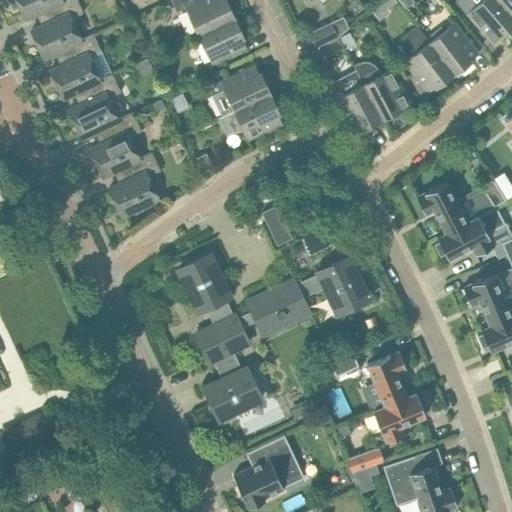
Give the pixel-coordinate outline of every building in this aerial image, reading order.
[(15,0),(24,18),(35,13),(61,0),(15,0)] [(61,0),(35,13),(41,25),(30,30),(43,58),(54,53),(54,52),(81,39),(71,18),(83,12),(77,0),(61,0)] [(197,34),(235,17),(226,0),(170,0),(176,11),(184,8),(197,34)] [(411,0),(397,0),(405,9),(413,2),(411,0)] [(511,27),(511,16),(497,0),(455,0),(456,0),(455,1),(466,13),(478,27),(491,42),(498,36),(500,38),(511,27)] [(511,0),(497,0),(511,16),(511,0)] [(338,35),(348,27),(342,15),(308,32),(315,47),(338,35)] [(211,64),(246,47),(242,39),(245,38),(235,17),(197,34),(211,64)] [(478,53),(455,22),(429,42),(454,74),(472,60),(471,58),(478,53)] [(403,61),(426,92),(434,87),(435,89),(454,74),(429,42),(418,27),(404,38),(413,54),(403,61)] [(349,32),(340,37),(346,49),(355,44),(349,32)] [(62,98),(73,93),(72,92),(100,79),(100,78),(90,58),(102,52),(93,33),(81,39),(54,52),(54,53),(60,65),(49,70),(62,98)] [(310,52),(316,63),(325,58),(319,47),(310,52)] [(353,64),(355,69),(363,83),(362,83),(382,120),(402,109),(401,107),(409,103),(391,68),(381,73),(378,67),(377,68),(374,64),(372,63),(369,61),(365,60),(362,61),(359,62),(358,61),(353,64)] [(223,90),(213,94),(212,95),(222,116),(270,93),(260,72),(258,73),(254,64),(219,81),(223,90)] [(355,69),(335,80),(342,94),(334,98),(352,133),(360,129),(361,131),(382,120),(362,83),(363,83),(355,69)] [(81,137),(94,131),(93,131),(119,119),(118,118),(109,97),(121,92),(112,73),(100,78),(100,79),(72,92),(73,93),(79,105),(68,110),(81,137)] [(270,93),(222,116),(221,116),(230,134),(242,129),(247,140),(282,123),(278,115),(280,114),(270,93)] [(102,176),(112,171),(140,157),(139,157),(129,136),(141,130),(132,112),(118,118),(119,119),(93,131),(94,131),(99,144),(89,149),(102,176)] [(148,176),(160,170),(151,151),(139,157),(140,157),(112,171),(113,171),(118,183),(107,189),(120,216),(159,198),(148,176)] [(202,172),(213,167),(205,152),(194,157),(202,172)] [(511,187),(502,172),(492,178),(505,199),(511,195),(511,187)] [(492,178),(480,185),(481,186),(494,207),(505,199),(492,178)] [(446,180),(415,196),(425,214),(433,210),(445,232),(467,220),(478,215),(479,216),(495,208),(494,207),(481,186),(456,199),(446,180)] [(276,205),(261,212),(277,244),(291,237),(276,205)] [(439,241),(433,244),(440,256),(445,253),(448,258),(471,246),(475,255),(494,245),(487,233),(504,224),(496,207),(495,208),(479,216),(478,215),(467,220),(445,232),(436,236),(439,241)] [(330,224),(301,238),(308,255),(337,241),(330,224)] [(511,237),(501,242),(506,254),(511,251),(511,237)] [(230,296),(209,253),(177,268),(198,311),(205,308),(213,324),(230,316),(222,300),(230,296)] [(369,298),(349,255),(316,271),(317,273),(295,283),(302,297),(324,287),(337,314),(369,298)] [(494,273),(462,286),(470,305),(479,301),(489,324),(511,314),(511,289),(503,293),(494,273)] [(284,310),(304,301),(302,297),(295,283),(293,279),(247,301),(251,310),(256,320),(257,323),(277,314),(278,317),(286,313),(284,310)] [(248,343),(241,327),(256,320),(251,310),(236,317),(235,314),(230,316),(213,324),(195,333),(209,361),(216,358),(232,350),(248,343)] [(482,333),(476,336),(482,348),(488,346),(490,351),(511,341),(511,314),(489,324),(480,328),(482,333)] [(262,398),(246,366),(241,368),(232,350),(216,358),(225,376),(203,386),(218,419),(222,417),(224,422),(236,417),(234,412),(262,398)] [(384,405),(407,396),(397,373),(406,369),(398,350),(366,364),(384,405)] [(352,355),(330,366),(336,378),(358,367),(352,355)] [(384,405),(372,410),(386,442),(404,434),(401,425),(425,415),(424,412),(429,409),(423,393),(417,396),(415,392),(407,396),(384,405)] [(38,410),(11,422),(22,447),(26,445),(49,435),(48,433),(38,410)] [(233,441),(228,432),(224,434),(228,443),(233,441)] [(259,462),(232,474),(248,507),(264,499),(264,497),(283,488),(282,487),(304,477),(284,434),(253,448),(259,462)] [(422,511),(438,511),(457,506),(450,487),(441,490),(432,464),(444,460),(440,446),(415,454),(382,465),(395,505),(417,498),(422,511)] [(378,448),(346,459),(350,471),(382,460),(378,448)] [(66,464),(32,481),(37,491),(53,484),(57,492),(75,483),(66,464)] [(34,489),(30,482),(18,487),(23,495),(34,489)]
